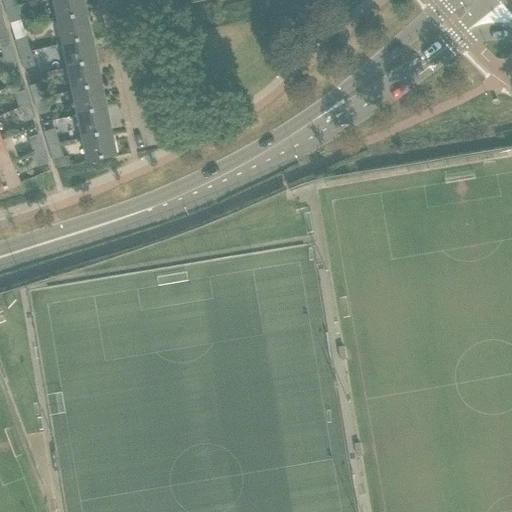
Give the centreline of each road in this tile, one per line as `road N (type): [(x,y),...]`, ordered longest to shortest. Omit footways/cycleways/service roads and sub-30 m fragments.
road 1 (tertiary): [(0,259),(154,210),(320,119)]
road 2 (tertiary): [(320,119),(496,0)]
road 3 (tertiary): [(452,0),(320,119)]
road 4 (residential): [(116,0),(142,133)]
